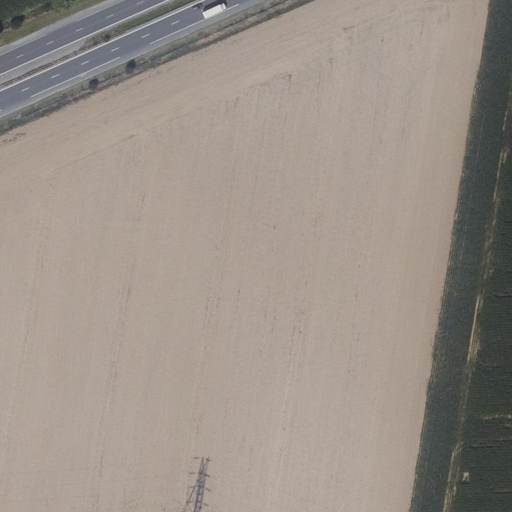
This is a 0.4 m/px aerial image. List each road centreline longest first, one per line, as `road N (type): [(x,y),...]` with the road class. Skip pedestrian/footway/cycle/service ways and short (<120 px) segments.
road 1 (trunk): [(0,98),(219,0)]
road 2 (trunk): [(146,0),(0,66)]
